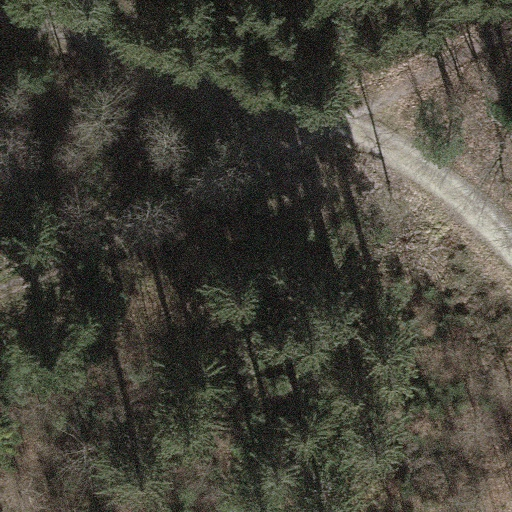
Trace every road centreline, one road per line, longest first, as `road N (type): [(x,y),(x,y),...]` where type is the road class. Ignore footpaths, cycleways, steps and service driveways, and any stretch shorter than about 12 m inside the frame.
road 1 (unknown): [(511,25),(342,123),(0,292)]
road 2 (track): [(511,243),(429,171),(342,123),(259,88),(0,5)]
